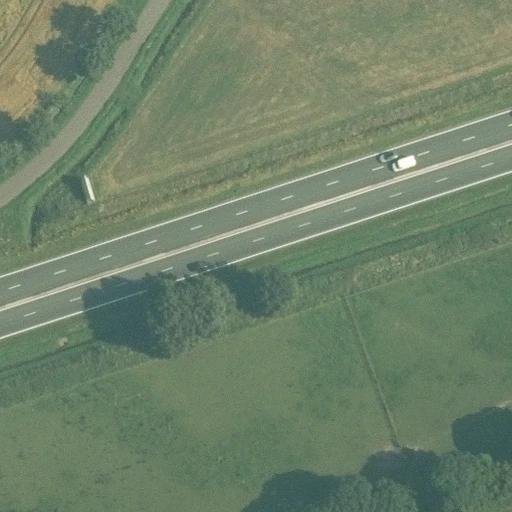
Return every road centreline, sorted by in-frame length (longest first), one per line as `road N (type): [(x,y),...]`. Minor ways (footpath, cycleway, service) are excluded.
road 1 (primary): [(511,126),(0,293)]
road 2 (primary): [(0,324),(511,158)]
road 3 (unclassified): [(158,0),(44,155),(0,193)]
